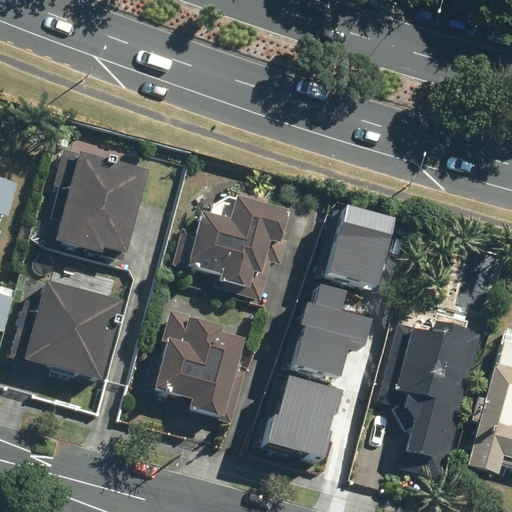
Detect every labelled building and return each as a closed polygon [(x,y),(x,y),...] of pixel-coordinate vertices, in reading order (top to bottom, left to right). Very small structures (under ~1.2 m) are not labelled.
[(146,171),(76,151),(51,240),(121,259),(146,171)] [(0,296),(0,295),(0,294),(0,219),(5,221),(16,176),(0,172),(0,296)] [(196,209),(182,268),(264,288),(283,208),(242,198),(237,219),(196,209)] [(316,274),(370,287),(387,220),(333,207),(316,274)] [(116,298),(37,277),(16,358),(94,379),(116,298)] [(284,368),(331,380),(340,345),(356,349),(364,319),(336,312),(341,292),(313,285),(308,303),(301,302),(284,368)] [(241,331),(162,311),(143,386),(178,395),(174,408),(218,419),(241,331)] [(416,330),(398,325),(377,398),(413,408),(400,450),(420,456),(457,328),(420,317),(416,330)] [(511,332),(496,327),(451,459),(483,470),(489,451),(511,458),(511,332)] [(336,392),(268,375),(251,445),(319,461),(336,392)]
